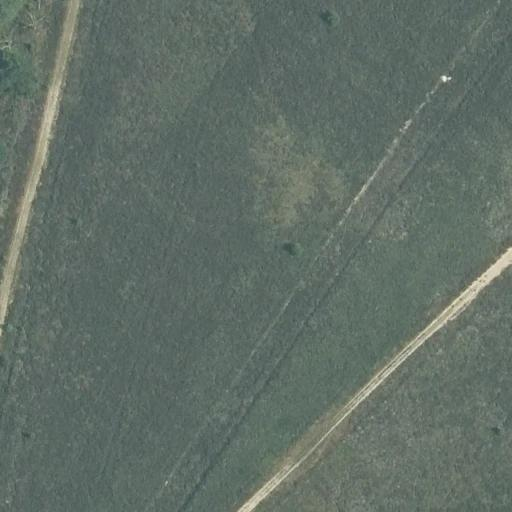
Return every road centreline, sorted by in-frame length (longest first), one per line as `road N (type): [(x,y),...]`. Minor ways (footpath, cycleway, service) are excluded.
road 1 (track): [(511,254),(242,511)]
road 2 (unknown): [(75,0),(0,323)]
